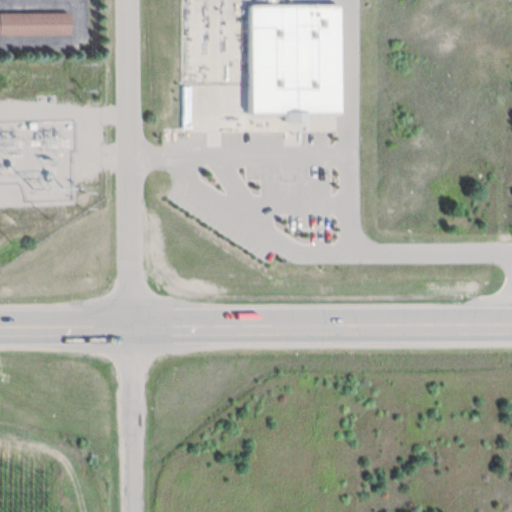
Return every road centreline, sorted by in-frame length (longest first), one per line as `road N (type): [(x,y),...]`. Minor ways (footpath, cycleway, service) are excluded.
road 1 (primary): [(511,325),(0,327)]
road 2 (residential): [(137,327),(130,0)]
road 3 (residential): [(138,511),(137,327)]
